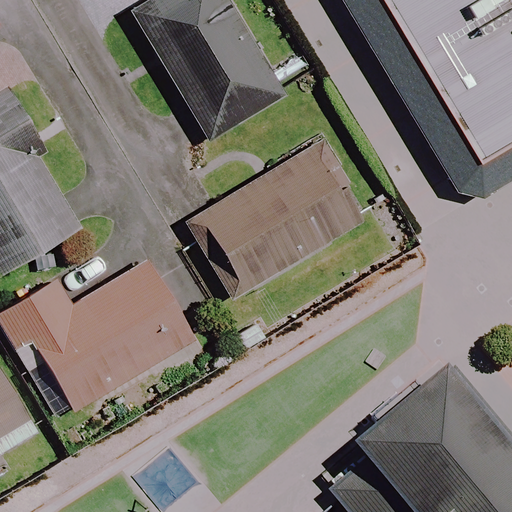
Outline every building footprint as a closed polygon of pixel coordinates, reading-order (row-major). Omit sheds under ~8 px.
[(281,100),(220,0),(159,0),(127,19),(203,146),(281,100)] [(511,0),(355,0),(478,200),(511,179),(511,0)] [(33,142),(4,91),(0,93),(0,275),(76,232),(27,146),(33,142)] [(361,225),(315,147),(187,223),(233,301),(361,225)] [(190,342),(143,263),(67,308),(52,283),(0,314),(0,332),(12,352),(26,344),(68,414),(190,342)] [(0,454),(33,435),(0,376),(0,454)] [(391,501),(377,511),(511,511),(511,451),(461,390),(365,470),(391,501)]
